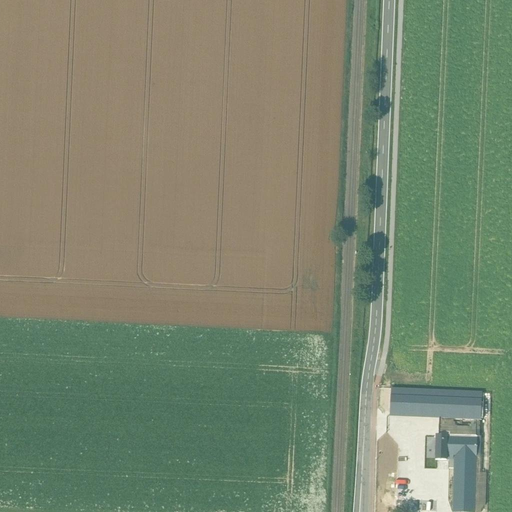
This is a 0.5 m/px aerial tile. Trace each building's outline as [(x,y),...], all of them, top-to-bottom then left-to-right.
[(482,393),(393,390),(393,398),(483,402),(482,393)] [(483,402),(393,398),(393,414),(436,414),(482,415),(483,402)] [(482,415),(436,414),(435,435),(476,436),(476,454),(475,511),(485,511),(486,415),(482,415)] [(476,436),(435,435),(435,458),(435,459),(454,459),(455,453),(476,454),(476,436)] [(476,454),(455,453),(454,459),(435,459),(435,468),(454,469),(454,477),(454,511),(475,511),(476,454)] [(418,455),(391,454),(390,475),(418,476),(418,468),(418,455)] [(435,458),(425,457),(425,468),(418,468),(418,476),(454,477),(454,469),(435,468),(435,459),(435,458)]
